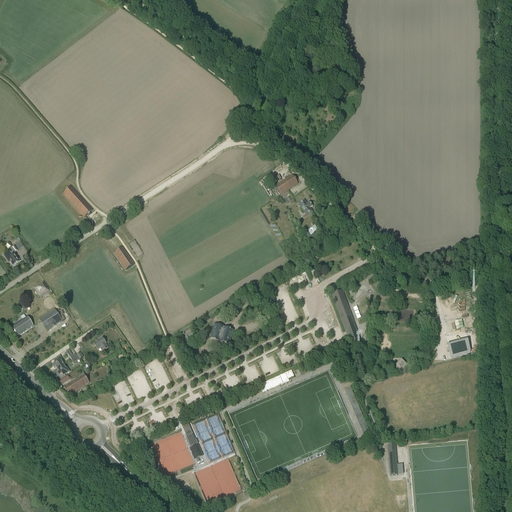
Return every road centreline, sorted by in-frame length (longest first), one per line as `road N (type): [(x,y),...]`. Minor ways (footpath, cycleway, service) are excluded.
road 1 (unclassified): [(118,418),(313,322),(303,294),(377,252)]
road 2 (unclassified): [(500,264),(500,0)]
road 3 (track): [(228,144),(263,96),(309,0)]
road 4 (track): [(143,0),(263,96)]
road 5 (unclassified): [(500,264),(430,285),(401,276),(377,252)]
road 6 (unclassified): [(287,165),(377,252)]
road 7 (unclassified): [(0,290),(105,222)]
